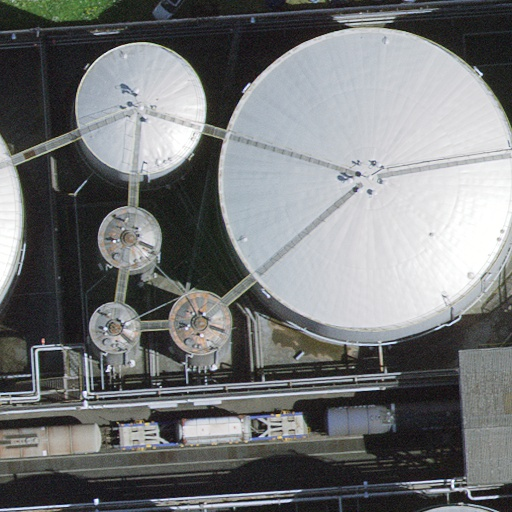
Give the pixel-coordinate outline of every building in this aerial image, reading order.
[(220,157),(215,230),(233,281),(267,324),(314,351),(367,361),(407,357),(457,335),(496,297),(511,264),(511,144),(510,137),(478,93),(433,63),(391,51),(337,53),(286,73),(246,109),(220,157)] [(162,72),(138,68),(116,73),(97,85),(84,103),(77,124),(80,154),(92,173),(109,187),(129,195),(141,196),(163,192),(182,181),(196,164),(204,142),(204,120),(196,99),(182,82),(162,72)] [(0,319),(22,277),(28,232),(19,179),(0,145),(0,319)] [(138,228),(126,224),(115,225),(106,230),(98,237),(94,246),(92,255),(94,265),(100,274),(108,281),(120,285),(130,284),(140,279),(147,272),(151,265),(153,254),(151,244),(146,235),(138,228)] [(206,312),(201,311),(190,311),(181,316),(173,323),(168,332),(167,341),(169,352),(175,360),(183,367),(196,370),(207,369),(216,364),(224,354),(227,344),(227,334),(223,324),(215,317),(206,312)] [(113,380),(125,378),(134,371),(138,363),(139,354),(137,346),(135,341),(126,334),(117,332),(107,333),(99,337),(94,344),(91,352),(91,360),(94,367),(99,374),(105,378),(113,380)] [(511,361),(458,365),(462,419),(464,461),(466,494),(511,491),(511,361)]
